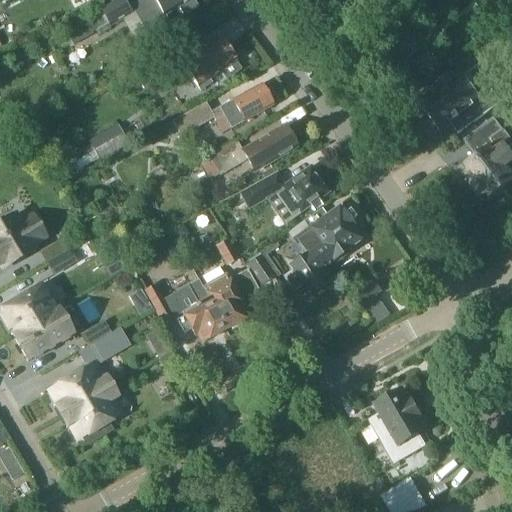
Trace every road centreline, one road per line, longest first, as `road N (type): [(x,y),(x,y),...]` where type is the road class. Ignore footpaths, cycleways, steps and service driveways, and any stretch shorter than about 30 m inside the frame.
road 1 (unclassified): [(87,511),(461,305)]
road 2 (residential): [(461,305),(437,255),(246,0)]
road 3 (residential): [(511,511),(461,305)]
road 4 (residential): [(0,395),(67,511)]
